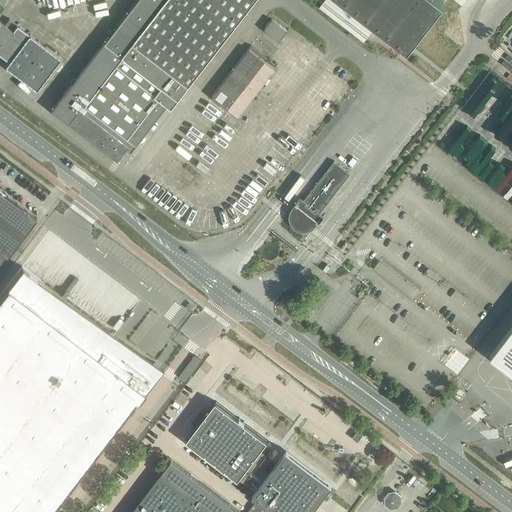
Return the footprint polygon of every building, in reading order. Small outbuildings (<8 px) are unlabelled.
[(53,108),(51,110),(115,159),(116,160),(125,147),(129,150),(131,149),(165,104),(168,107),(169,107),(176,99),(252,0),(136,0),(75,79),(73,77),(70,82),(72,83),(70,86),(65,92),(55,104),(53,108)] [(377,24),(345,0),(324,0),(319,8),(363,42),(377,24)] [(351,0),(408,43),(441,0),(351,0)] [(0,54),(8,61),(5,66),(36,89),(60,57),(9,19),(5,24),(0,20),(0,54)] [(271,19),(263,30),(278,41),(286,30),(271,19)] [(266,57),(251,46),(211,97),(237,117),(274,68),(264,61),(266,57)] [(489,74),(489,84),(509,84),(509,74),(489,74)] [(291,213),(291,215),(291,216),(291,217),(291,220),(292,221),(293,223),(294,225),(296,226),(298,228),(300,228),(302,229),(304,229),(306,229),(308,229),(310,228),(311,227),(313,226),(314,224),(317,220),(319,222),(323,217),(319,214),(350,173),(333,161),(302,201),(298,198),(295,203),(297,204),(294,208),(293,210),(292,211),(291,213)] [(0,263),(5,256),(7,257),(14,248),(36,218),(3,193),(4,192),(0,189),(0,263)] [(380,259),(373,268),(413,298),(420,289),(380,259)] [(22,266),(0,294),(0,500),(15,511),(51,511),(159,371),(22,266)] [(511,326),(490,354),(511,371),(511,326)] [(199,423),(186,440),(251,490),(266,470),(264,469),(270,461),(267,458),(267,455),(260,450),(264,445),(267,440),(215,401),(209,409),(199,423)] [(357,431),(352,437),(357,441),(362,435),(357,431)] [(257,499),(247,511),(264,511),(268,507),(274,511),(310,511),(325,493),(327,490),(332,484),(286,449),(275,464),(269,473),(266,470),(251,490),(255,492),(252,495),(257,499)] [(240,511),(171,459),(130,511),(240,511)] [(388,491),(384,497),(385,503),(385,504),(391,508),(392,508),(397,507),(402,502),(401,495),(400,494),(395,490),(388,491)] [(0,511),(15,511),(0,500),(0,511)]
